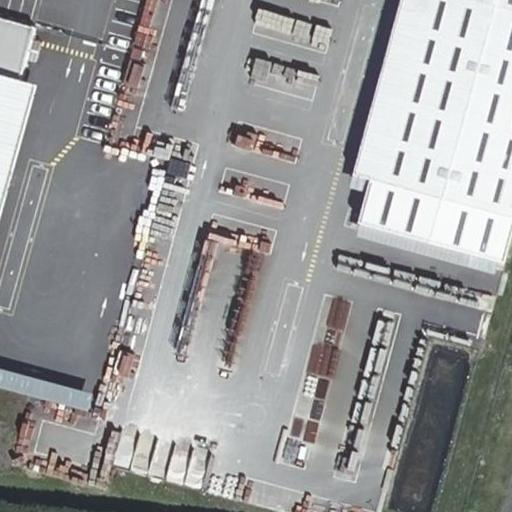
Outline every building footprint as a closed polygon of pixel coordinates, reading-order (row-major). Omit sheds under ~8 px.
[(421,0),(402,0),(353,171),(371,176),(421,0)] [(511,245),(511,0),(421,0),(371,176),(357,236),(503,280),(511,245)] [(0,154),(21,77),(36,25),(0,15),(0,154)] [(0,224),(38,83),(21,77),(0,154),(0,224)] [(84,412),(89,392),(0,369),(0,388),(70,406),(64,428),(90,434),(95,415),(84,412)] [(287,455),(312,462),(316,446),(291,440),(287,455)]
